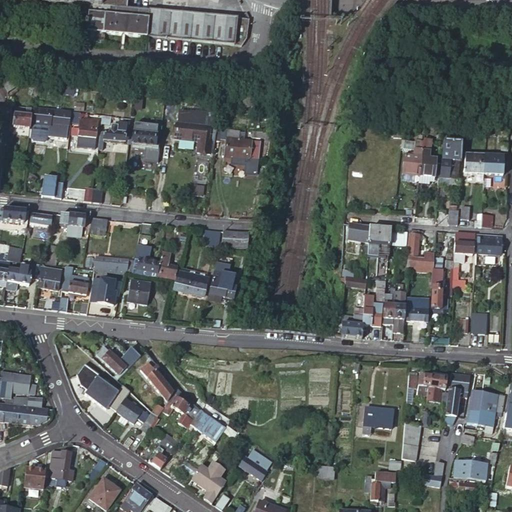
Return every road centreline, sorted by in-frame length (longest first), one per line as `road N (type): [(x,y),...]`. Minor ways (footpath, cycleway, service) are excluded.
road 1 (residential): [(28,320),(503,361)]
road 2 (residential): [(261,0),(253,45),(225,65),(0,43)]
road 3 (residential): [(261,227),(0,198)]
road 4 (tertiary): [(440,0),(284,0)]
road 5 (residential): [(356,223),(508,231)]
road 6 (residential): [(68,426),(192,511)]
road 7 (residential): [(508,231),(503,361)]
